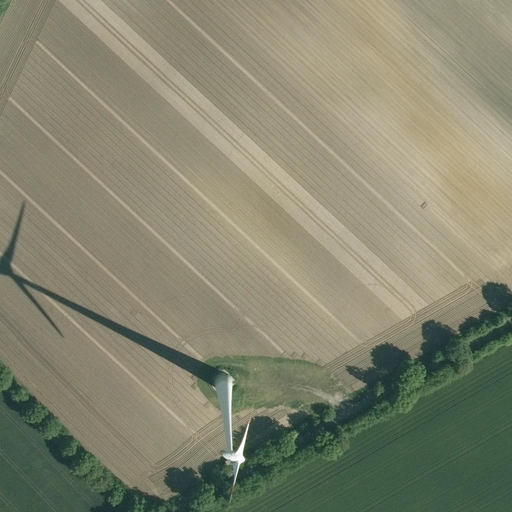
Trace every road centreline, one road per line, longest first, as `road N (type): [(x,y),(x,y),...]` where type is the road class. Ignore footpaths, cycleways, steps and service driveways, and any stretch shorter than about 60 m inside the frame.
road 1 (track): [(511,320),(179,511)]
road 2 (track): [(0,376),(130,511)]
